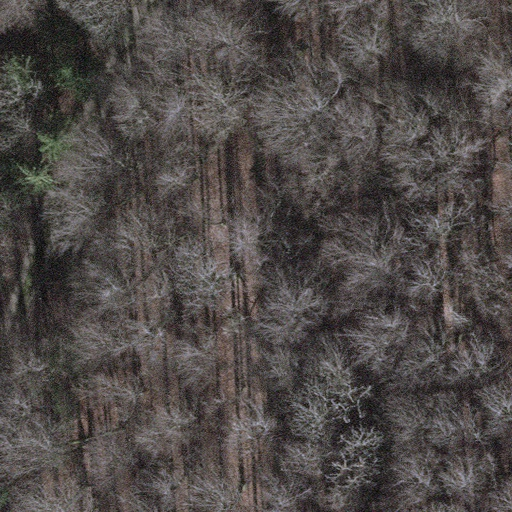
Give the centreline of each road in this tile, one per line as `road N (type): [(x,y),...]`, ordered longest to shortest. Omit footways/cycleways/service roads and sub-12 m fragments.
road 1 (track): [(165,0),(91,111),(0,373)]
road 2 (track): [(283,0),(276,52),(318,175),(409,213),(511,186)]
